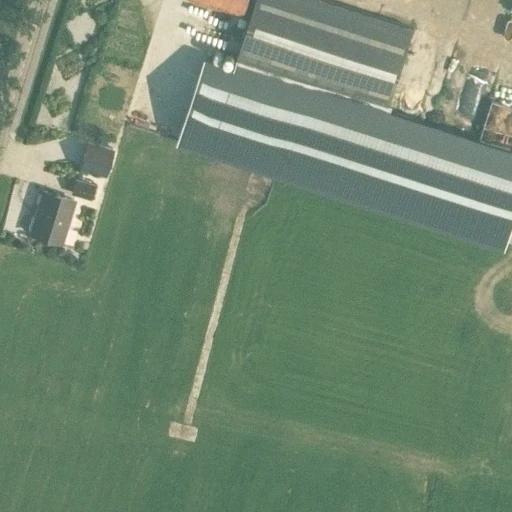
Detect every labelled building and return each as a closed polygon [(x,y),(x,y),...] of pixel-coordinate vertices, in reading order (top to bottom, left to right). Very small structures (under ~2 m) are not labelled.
[(197,0),(251,17),(256,0),(197,0)] [(256,0),(251,17),(236,64),(386,112),(413,28),(327,0),(256,0)] [(208,55),(181,139),(503,243),(511,215),(511,153),(386,112),(236,64),(208,55)] [(106,173),(113,147),(88,140),(80,165),(106,173)] [(90,197),(94,184),(76,179),(72,192),(90,197)] [(61,241),(74,198),(43,189),(31,232),(61,241)]
